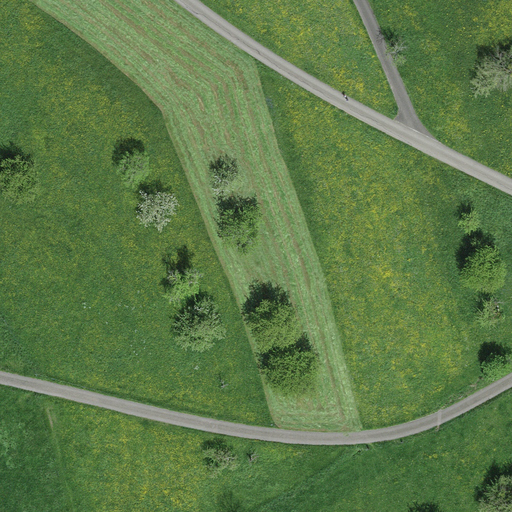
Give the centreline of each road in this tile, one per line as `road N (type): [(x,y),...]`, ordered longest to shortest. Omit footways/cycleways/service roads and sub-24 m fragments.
road 1 (unclassified): [(511,378),(414,426),(321,438),(214,425),(0,376)]
road 2 (unclassified): [(187,0),(299,77),(511,187)]
